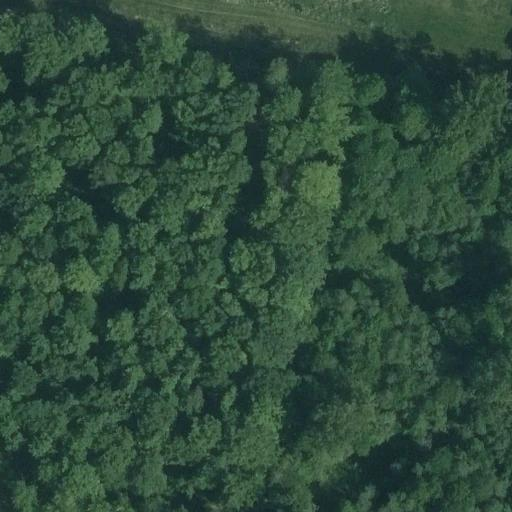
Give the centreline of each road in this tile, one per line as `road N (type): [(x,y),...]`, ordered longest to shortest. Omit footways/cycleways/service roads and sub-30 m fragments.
road 1 (track): [(0,483),(212,511)]
road 2 (track): [(511,116),(327,80)]
